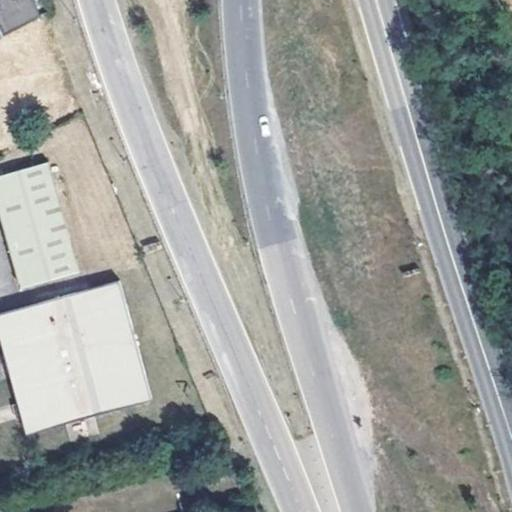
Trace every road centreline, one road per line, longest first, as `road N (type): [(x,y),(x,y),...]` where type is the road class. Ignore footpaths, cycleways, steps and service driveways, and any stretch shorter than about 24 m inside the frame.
road 1 (primary): [(97,0),(122,80),(300,511)]
road 2 (motorway): [(356,511),(270,219),(246,76),(243,0)]
road 3 (secondary): [(511,442),(376,0)]
